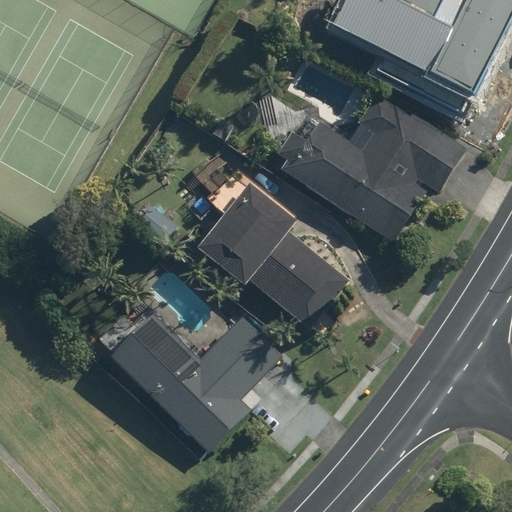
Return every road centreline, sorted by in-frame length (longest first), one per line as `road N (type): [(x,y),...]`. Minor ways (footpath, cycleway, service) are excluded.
road 1 (unclassified): [(437,375),(321,511)]
road 2 (unclassified): [(511,246),(437,375)]
